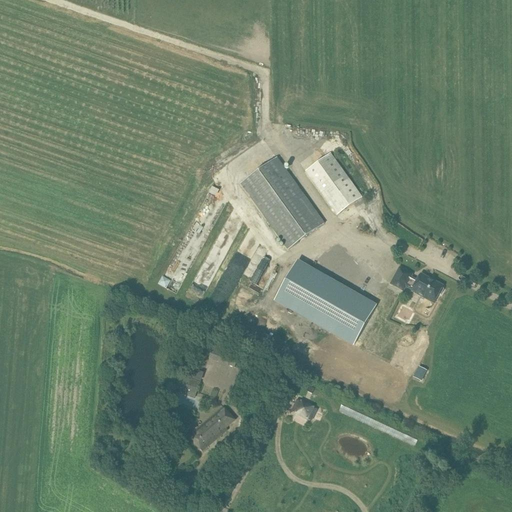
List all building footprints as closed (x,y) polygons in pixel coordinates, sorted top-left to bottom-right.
[(362,197),(356,189),(331,153),(306,171),(337,215),(362,197)] [(324,224),(319,216),(277,158),(241,184),(289,250),(324,224)] [(317,260),(332,277),(352,258),(336,242),(317,260)] [(322,277),(297,263),(276,300),(355,345),(376,308),(351,294),(322,277)] [(435,302),(440,293),(444,286),(428,278),(427,280),(420,276),(417,281),(411,278),(412,275),(400,268),(391,284),(404,291),(406,287),(413,290),(412,292),(423,298),(424,296),(435,302)] [(316,342),(323,331),(314,325),(307,336),(316,342)] [(222,348),(216,346),(211,359),(217,361),(222,348)] [(418,366),(413,377),(421,381),(426,370),(418,366)] [(194,399),(201,383),(185,377),(179,393),(194,399)] [(297,400),(292,411),(312,421),(318,410),(297,400)] [(340,406),(338,412),(414,445),(417,439),(340,406)] [(233,419),(226,412),(222,407),(189,437),(203,451),(226,429),(225,427),(233,419)] [(297,428),(292,439),(311,449),(317,438),(297,428)]
